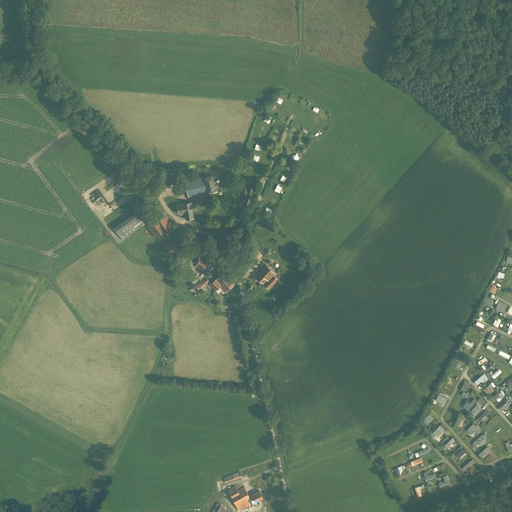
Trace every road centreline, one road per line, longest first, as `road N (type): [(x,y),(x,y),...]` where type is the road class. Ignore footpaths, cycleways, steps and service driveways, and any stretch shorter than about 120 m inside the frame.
road 1 (unclassified): [(290,511),(238,281),(49,74),(36,43),(38,0)]
road 2 (track): [(130,192),(98,215),(134,259),(168,266),(165,335),(89,511)]
